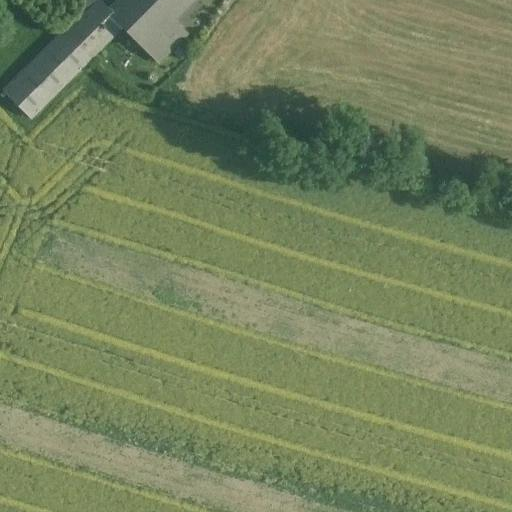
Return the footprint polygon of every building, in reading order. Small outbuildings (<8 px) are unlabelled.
[(71,0),(86,15),(100,1),(99,0),(71,0)] [(148,0),(120,0),(110,11),(124,24),(122,26),(158,61),(185,35),(171,21),(170,21),(148,0)] [(148,0),(170,21),(171,21),(191,0),(148,0)] [(66,34),(65,35),(89,59),(122,26),(124,24),(110,11),(100,1),(86,15),(66,34)] [(64,32),(3,92),(29,118),(89,59),(65,35),(66,34),(64,32)]
